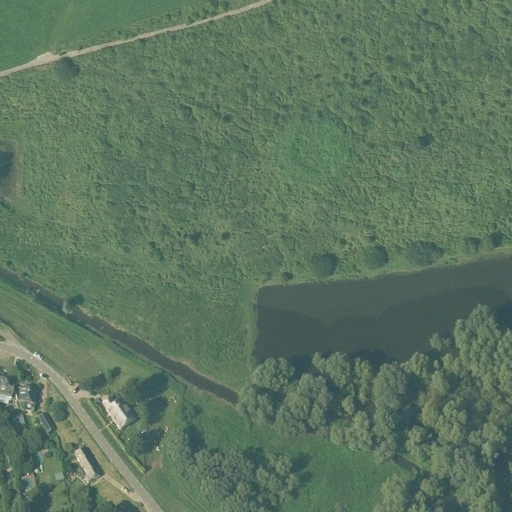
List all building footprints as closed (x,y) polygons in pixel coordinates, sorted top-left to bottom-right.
[(0,399),(11,401),(11,400),(13,393),(14,388),(8,387),(10,377),(0,374),(0,399)] [(21,388),(19,403),(20,411),(33,413),(34,406),(37,391),(21,388)] [(114,406),(109,399),(103,404),(107,411),(106,411),(120,431),(136,420),(122,400),(114,406)] [(45,413),(38,418),(47,434),(47,435),(55,430),(45,413)] [(10,450),(6,439),(0,440),(0,443),(4,455),(11,454),(10,450)] [(83,470),(93,464),(81,444),(73,448),(74,454),(83,470)] [(87,483),(100,476),(93,464),(83,470),(87,476),(84,478),(87,483)]
